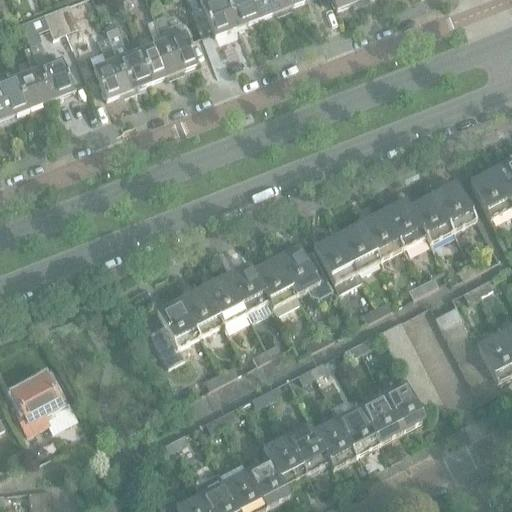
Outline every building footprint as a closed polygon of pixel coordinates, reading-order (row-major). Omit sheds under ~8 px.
[(238,33),(225,0),(204,0),(200,2),(203,8),(201,9),(214,42),(238,33)] [(225,0),(238,33),(260,24),(251,0),(225,0)] [(283,15),(277,0),(251,0),(260,24),(283,15)] [(277,0),(283,15),(306,6),(303,0),(277,0)] [(359,7),(356,0),(329,0),(336,16),(359,7)] [(68,10),(57,14),(67,37),(77,33),(68,10)] [(57,14),(45,19),(54,42),(67,37),(57,14)] [(154,27),(175,79),(198,70),(181,27),(167,33),(164,23),(154,27)] [(140,57),(152,88),(175,79),(154,27),(149,29),(157,50),(140,57)] [(106,37),(108,42),(109,44),(130,97),(152,88),(140,57),(128,62),(117,33),(106,37)] [(40,47),(37,40),(28,44),(31,51),(40,47)] [(130,97),(109,44),(108,42),(97,46),(106,70),(94,75),(106,106),(130,97)] [(32,53),(52,106),(74,97),(62,66),(49,71),(41,49),(32,53)] [(52,106),(32,53),(26,55),(35,76),(17,83),(30,114),(52,106)] [(30,114),(17,83),(0,90),(0,89),(0,106),(7,123),(30,114)] [(511,164),(493,175),(511,210),(511,164)] [(511,215),(511,210),(493,175),(469,187),(490,227),(511,215)] [(454,238),(477,226),(456,187),(433,199),(454,238)] [(454,238),(433,199),(410,211),(406,204),(404,205),(425,244),(426,243),(430,251),(454,238)] [(381,217),(402,256),(415,249),(425,244),(404,205),(381,217)] [(359,229),(380,268),(402,256),(381,217),(359,229)] [(336,241),(357,280),(380,268),(359,229),(336,241)] [(357,280),(336,241),(313,253),(334,291),(357,280)] [(276,263),(296,303),(308,297),(310,302),(319,304),(332,297),(312,258),(304,262),(299,251),(276,263)] [(253,275),(272,316),(273,316),(276,322),(300,310),(296,303),(276,263),(253,275)] [(470,272),(475,280),(487,274),(483,266),(470,272)] [(225,281),(246,320),(250,328),(272,316),(253,275),(249,268),(225,281)] [(475,280),(470,272),(458,278),(462,287),(475,280)] [(202,293),(223,332),(246,320),(225,281),(202,293)] [(421,290),(426,299),(438,293),(434,284),(421,290)] [(476,294),(480,302),(493,296),(488,287),(476,294)] [(426,299),(421,290),(409,297),(413,305),(426,299)] [(179,305),(200,344),(223,332),(202,293),(179,305)] [(480,302),(476,294),(464,300),(469,308),(480,302)] [(200,344),(179,305),(156,317),(163,331),(149,339),(168,374),(184,366),(178,355),(200,344)] [(375,314),(379,323),(392,316),(387,307),(375,314)] [(456,313),(434,323),(440,334),(461,323),(456,313)] [(379,323),(375,314),(363,321),(367,329),(379,323)] [(445,344),(467,333),(461,323),(440,334),(445,344)] [(406,338),(401,327),(379,340),(384,350),(406,338)] [(511,332),(500,339),(511,362),(511,332)] [(451,355),(472,344),(467,333),(445,344),(451,355)] [(318,344),(322,353),(334,346),(330,338),(318,344)] [(406,338),(384,350),(390,360),(412,349),(406,338)] [(511,381),(511,362),(500,339),(476,351),(478,354),(484,365),(489,376),(495,386),(497,390),(499,389),(500,390),(510,385),(509,383),(511,381)] [(322,353),(318,344),(306,350),(310,359),(322,353)] [(478,354),(476,351),(472,344),(451,355),(456,366),(478,354)] [(356,352),(361,361),(373,354),(369,345),(356,352)] [(412,349),(390,360),(396,371),(417,359),(412,349)] [(265,356),(270,365),(282,358),(278,350),(265,356)] [(361,361),(356,352),(344,358),(349,367),(361,361)] [(462,376),(484,365),(478,354),(456,366),(462,376)] [(270,365),(265,356),(253,363),(257,371),(270,365)] [(417,359),(396,371),(401,381),(423,370),(417,359)] [(467,387),(489,376),(484,365),(462,376),(467,387)] [(323,369),(317,372),(310,376),(315,385),(328,378),(323,369)] [(423,370),(401,381),(406,390),(407,392),(428,381),(423,370)] [(219,380),(223,389),(238,381),(233,372),(219,380)] [(315,385),(310,376),(298,382),(302,391),(315,385)] [(473,398),(495,386),(489,376),(467,387),(473,398)] [(61,413),(44,380),(24,391),(23,388),(13,393),(14,396),(11,398),(19,413),(13,416),(27,442),(47,431),(43,422),(61,413)] [(223,389),(219,380),(205,387),(210,396),(223,389)] [(428,381),(407,392),(412,403),(434,392),(428,381)] [(473,398),(479,409),(500,398),(497,390),(495,386),(473,398)] [(383,402),(401,440),(405,438),(405,439),(415,434),(414,433),(426,427),(424,424),(418,413),(415,409),(412,403),(407,392),(406,390),(383,402)] [(434,392),(412,403),(415,409),(418,413),(439,402),(434,392)] [(264,400),(269,409),(282,402),(277,393),(264,400)] [(269,409),(264,400),(252,406),(257,415),(269,409)] [(360,413),(378,452),(381,450),(382,451),(392,446),(391,445),(401,440),(383,402),(360,413)] [(424,424),(445,413),(439,402),(418,413),(424,424)] [(378,452),(360,413),(337,425),(355,464),(358,462),(359,463),(369,458),(368,457),(378,452)] [(230,417),(222,422),(218,424),(222,433),(235,426),(230,417)] [(222,433),(218,424),(206,430),(210,439),(222,433)] [(329,469),(332,476),(335,474),(336,476),(346,470),(345,469),(355,464),(337,425),(314,437),(329,469)] [(318,474),(329,469),(314,437),(310,430),(287,442),(308,480),(309,479),(309,480),(319,475),(318,474)] [(172,448),(176,456),(188,450),(184,442),(172,448)] [(308,480),(287,442),(262,455),(268,466),(283,493),(284,492),(286,491),(286,492),(296,487),(295,486),(308,480)] [(176,456),(172,448),(159,454),(164,463),(176,456)] [(46,461),(40,449),(29,455),(35,467),(46,461)] [(268,466),(246,478),(263,511),(274,511),(279,510),(278,509),(289,503),(284,492),(283,493),(268,466)] [(263,511),(246,478),(241,469),(218,481),(223,489),(234,511),(263,511)] [(234,511),(223,489),(200,501),(205,511),(234,511)] [(52,496),(28,499),(29,510),(53,508),(52,496)] [(205,511),(200,501),(179,511),(177,511),(173,502),(157,510),(158,511),(205,511)]
